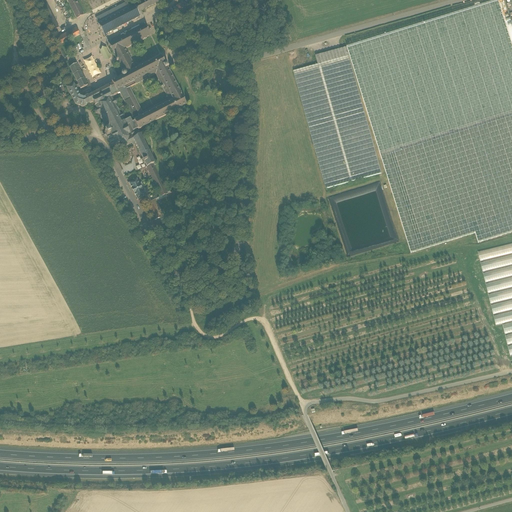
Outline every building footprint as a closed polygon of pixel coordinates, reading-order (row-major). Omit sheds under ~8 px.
[(40,8),(52,31),(59,28),(58,27),(46,4),(44,0),(36,0),(40,8)] [(75,0),(67,0),(77,19),(84,15),(75,0)] [(144,0),(138,3),(141,11),(161,0),(144,0)] [(511,26),(504,0),(498,0),(346,47),(349,56),(410,254),(475,233),(478,243),(511,231),(511,26)] [(141,11),(138,3),(130,7),(128,2),(107,13),(107,12),(96,18),(99,24),(98,24),(104,35),(140,16),(138,12),(141,11)] [(134,142),(130,133),(138,128),(139,129),(186,105),(182,96),(174,82),(175,82),(174,79),(173,80),(167,68),(168,68),(166,64),(165,65),(161,57),(136,70),(125,48),(150,35),(144,24),(108,43),(117,60),(116,61),(117,62),(118,62),(123,71),(124,70),(125,72),(124,72),(122,73),(121,75),(122,77),(112,82),(112,84),(88,96),(84,98),(80,96),(74,85),(73,84),(66,88),(75,105),(81,106),(83,107),(93,102),(95,105),(94,105),(95,106),(97,109),(95,110),(95,112),(96,114),(97,114),(99,113),(101,117),(100,117),(102,120),(102,119),(104,123),(102,124),(102,126),(103,127),(105,128),(106,127),(108,131),(104,132),(105,133),(103,134),(105,137),(106,136),(112,147),(115,145),(118,149),(118,150),(134,142)] [(66,41),(81,33),(78,27),(63,35),(66,41)] [(196,56),(203,52),(201,47),(193,51),(196,56)] [(349,56),(346,47),(341,49),(315,56),(318,64),(349,56)] [(349,56),(318,64),(293,71),(326,189),(381,174),(349,56)] [(75,60),(68,64),(80,89),(87,85),(75,60)] [(135,142),(161,196),(167,194),(152,164),(155,163),(138,130),(139,129),(138,128),(130,133),(134,142),(135,142)] [(129,183),(132,189),(134,194),(137,200),(144,196),(147,202),(151,201),(141,182),(139,183),(137,179),(129,183)] [(161,225),(164,224),(165,224),(165,223),(164,224),(162,220),(164,219),(154,199),(151,201),(147,202),(147,203),(146,204),(154,219),(154,220),(155,220),(156,220),(158,219),(162,225),(161,225)] [(511,356),(511,241),(477,249),(480,262),(476,263),(488,272),(477,285),(485,283),(487,294),(488,294),(490,304),(493,315),(495,325),(502,324),(504,335),(505,335),(507,345),(509,356),(511,355),(511,356)]
